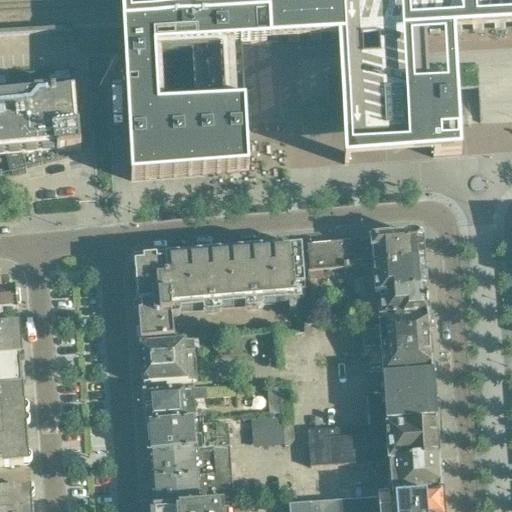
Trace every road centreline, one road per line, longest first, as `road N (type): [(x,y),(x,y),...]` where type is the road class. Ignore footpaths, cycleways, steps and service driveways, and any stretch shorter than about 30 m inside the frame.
road 1 (residential): [(111,238),(416,211),(441,217),(449,234),(471,511)]
road 2 (residential): [(130,511),(111,238)]
road 3 (residential): [(38,244),(57,511)]
